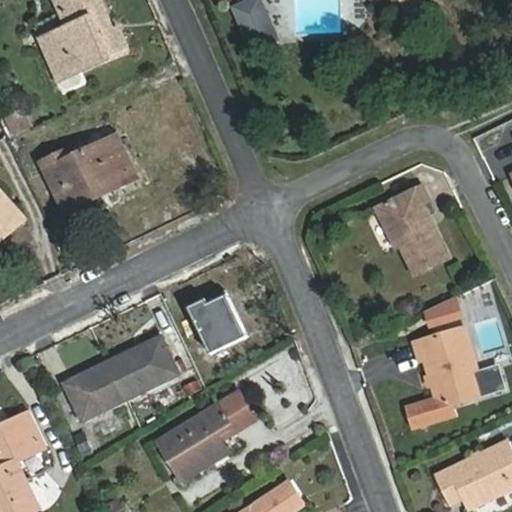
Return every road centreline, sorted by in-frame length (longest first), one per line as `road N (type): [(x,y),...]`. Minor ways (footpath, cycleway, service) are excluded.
road 1 (residential): [(263,211),(419,137),(454,149),(511,262)]
road 2 (residential): [(384,511),(263,211)]
road 3 (residential): [(0,339),(263,211)]
road 4 (residential): [(263,211),(174,0)]
